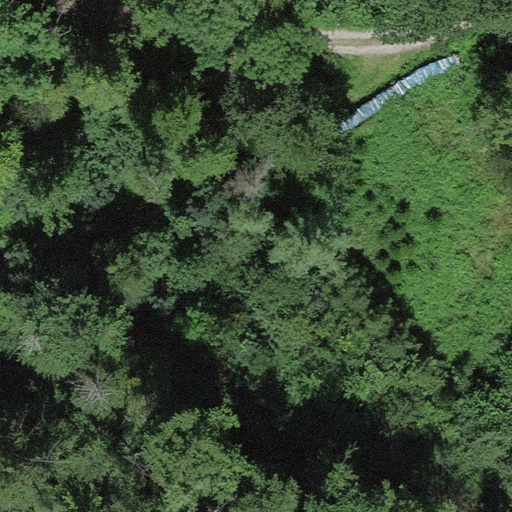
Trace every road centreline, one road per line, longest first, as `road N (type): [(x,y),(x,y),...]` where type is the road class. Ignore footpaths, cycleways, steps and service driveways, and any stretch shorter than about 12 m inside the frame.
road 1 (track): [(0,363),(435,29)]
road 2 (track): [(435,29),(222,20),(156,0)]
